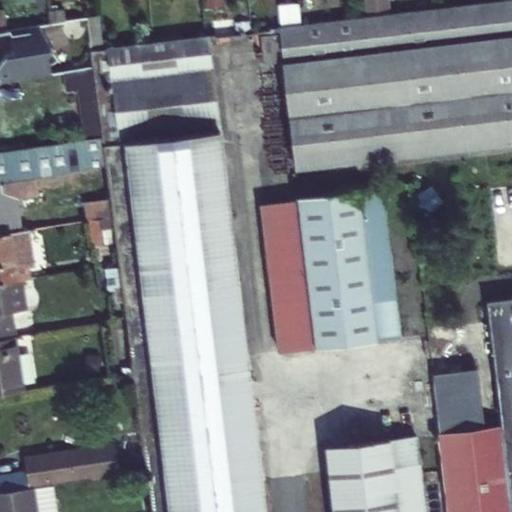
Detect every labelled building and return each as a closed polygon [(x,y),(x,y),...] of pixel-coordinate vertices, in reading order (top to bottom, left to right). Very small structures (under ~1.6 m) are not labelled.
[(279,27),(296,169),(511,143),(511,0),(499,2),(449,8),(400,13),(350,19),(300,25),(279,27)] [(362,0),(364,11),(388,7),(387,0),(362,0)] [(38,25),(10,30),(13,50),(12,50),(11,51),(9,51),(8,52),(7,53),(6,53),(5,55),(4,56),(3,56),(2,57),(1,58),(1,60),(0,61),(0,81),(51,73),(48,52),(52,50),(38,25)] [(276,30),(259,33),(263,61),(280,58),(276,30)] [(107,166),(154,511),(268,511),(210,35),(91,48),(93,66),(102,136),(107,166)] [(68,91),(81,89),(87,138),(102,136),(93,66),(72,70),(65,71),(68,91)] [(107,166),(102,136),(87,138),(74,140),(79,170),(107,166)] [(0,182),(13,181),(79,170),(74,140),(0,151),(0,182)] [(13,181),(0,182),(0,196),(6,196),(9,192),(9,189),(14,188),(13,181)] [(360,194),(360,192),(300,199),(318,352),(401,342),(384,192),(360,194)] [(88,240),(105,240),(104,197),(86,198),(88,240)] [(318,352),(300,200),(262,205),(281,356),(318,352)] [(0,276),(17,274),(10,232),(0,233),(0,276)] [(0,311),(9,310),(24,308),(19,274),(17,274),(0,276),(0,311)] [(511,511),(511,300),(488,303),(502,428),(511,511)] [(0,337),(13,336),(14,336),(9,310),(0,311),(0,337)] [(0,392),(21,389),(13,336),(0,337),(0,392)] [(511,511),(502,428),(485,430),(478,370),(434,376),(441,436),(450,511),(511,511)] [(424,511),(416,439),(330,450),(337,511),(424,511)] [(0,473),(0,492),(20,490),(19,487),(28,485),(28,489),(34,488),(92,479),(118,474),(113,445),(23,459),(25,470),(0,473)] [(0,511),(38,511),(34,488),(28,489),(20,490),(0,492),(0,511)]
